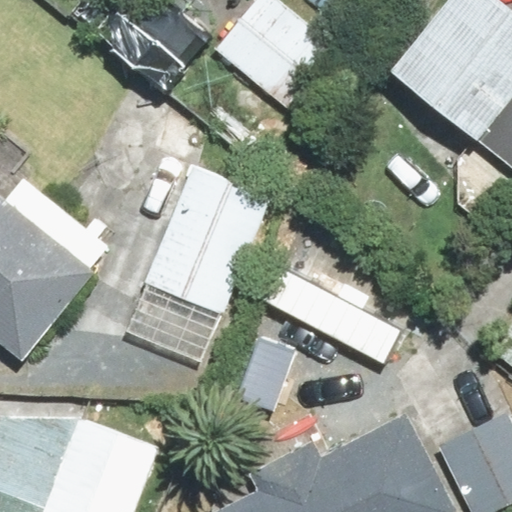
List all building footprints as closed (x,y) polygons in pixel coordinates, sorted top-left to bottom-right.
[(334,44),(281,0),(254,0),(214,47),(283,105),(334,44)] [(511,0),(451,0),(399,67),(511,155),(511,0)] [(269,192),(195,160),(145,276),(219,308),(269,192)] [(0,187),(0,336),(25,357),(118,246),(32,175),(13,198),(0,187)] [(511,421),(507,410),(439,442),(471,511),(475,511),(511,495),(511,421)] [(273,484),(214,511),(464,511),(416,413),(330,456),(320,436),(263,463),(273,484)]
